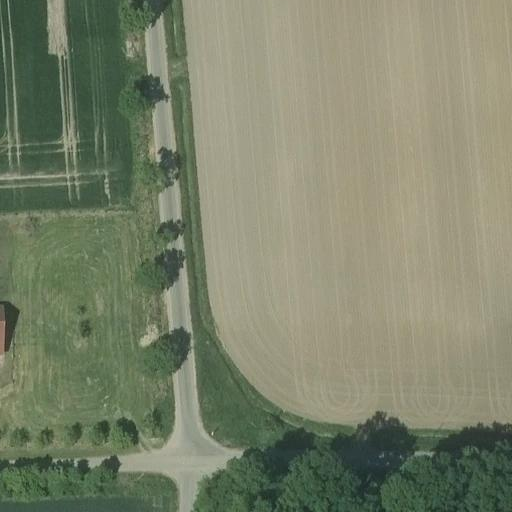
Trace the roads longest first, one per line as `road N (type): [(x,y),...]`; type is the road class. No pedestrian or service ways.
road 1 (unclassified): [(157,0),(199,467)]
road 2 (unclassified): [(511,476),(199,467)]
road 3 (unclassified): [(199,467),(0,469)]
